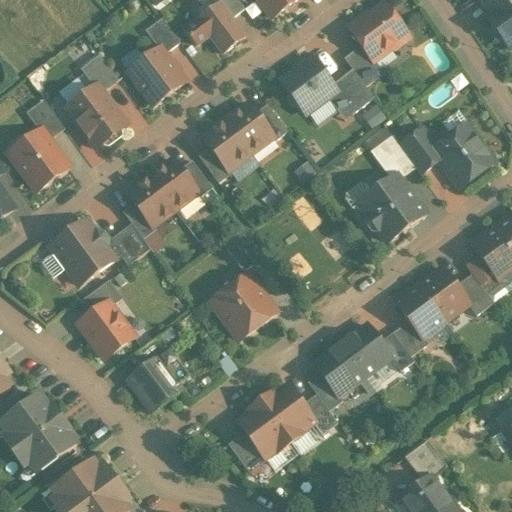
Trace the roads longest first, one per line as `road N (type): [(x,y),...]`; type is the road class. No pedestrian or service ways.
road 1 (residential): [(511,185),(149,459)]
road 2 (residential): [(339,0),(0,254)]
road 3 (residential): [(0,314),(96,387),(149,459)]
road 4 (residential): [(511,124),(431,0)]
road 5 (residential): [(149,459),(167,486),(243,496),(271,511)]
